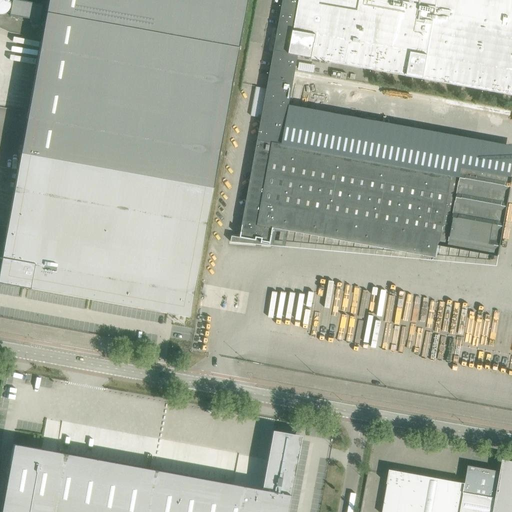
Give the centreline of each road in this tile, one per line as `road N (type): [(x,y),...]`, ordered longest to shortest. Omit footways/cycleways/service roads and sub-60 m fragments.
road 1 (tertiary): [(0,348),(362,414)]
road 2 (tertiary): [(362,414),(511,441)]
